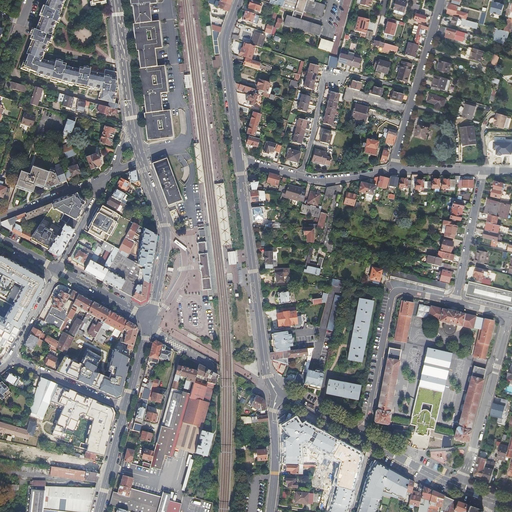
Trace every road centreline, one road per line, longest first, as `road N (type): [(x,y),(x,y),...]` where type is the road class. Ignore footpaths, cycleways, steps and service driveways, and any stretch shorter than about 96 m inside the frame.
road 1 (tertiary): [(238,162),(265,368),(279,392)]
road 2 (residential): [(362,436),(394,292),(454,302)]
road 3 (residential): [(414,91),(329,69),(300,175)]
road 4 (residential): [(460,487),(508,315)]
road 5 (secondary): [(142,160),(166,230),(150,320)]
road 6 (tertiary): [(237,0),(224,49),(238,162)]
road 7 (residential): [(454,302),(484,170)]
road 8 (secondary): [(114,0),(133,131)]
road 9 (residential): [(126,406),(11,358)]
road 10 (residential): [(279,392),(270,511)]
